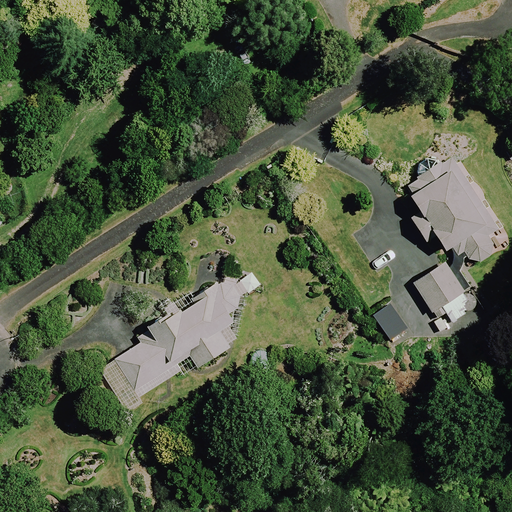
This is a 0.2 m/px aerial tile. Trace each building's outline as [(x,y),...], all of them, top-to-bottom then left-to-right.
[(445,254),(452,249),(458,243),(477,266),(500,248),(490,236),(505,223),(475,187),(448,154),(401,193),(422,220),(409,231),(424,250),(434,241),(445,254)] [(464,292),(444,263),(411,285),(431,314),(464,292)] [(236,292),(230,283),(182,314),(179,310),(140,334),(144,342),(99,370),(127,414),(143,404),(140,399),(180,373),(184,379),(230,349),(220,333),(250,314),(236,292)] [(474,313),(468,299),(445,309),(451,323),(474,313)] [(270,352),(251,351),(251,368),(270,368),(270,352)]
